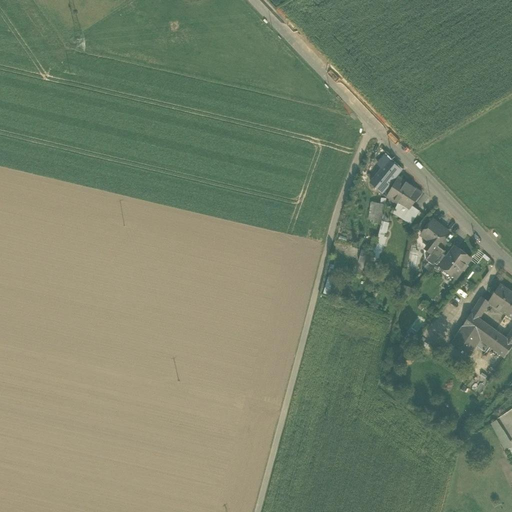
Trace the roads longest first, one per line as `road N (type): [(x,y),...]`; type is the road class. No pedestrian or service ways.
road 1 (track): [(256,511),(337,210),(374,122)]
road 2 (residential): [(511,264),(259,0)]
